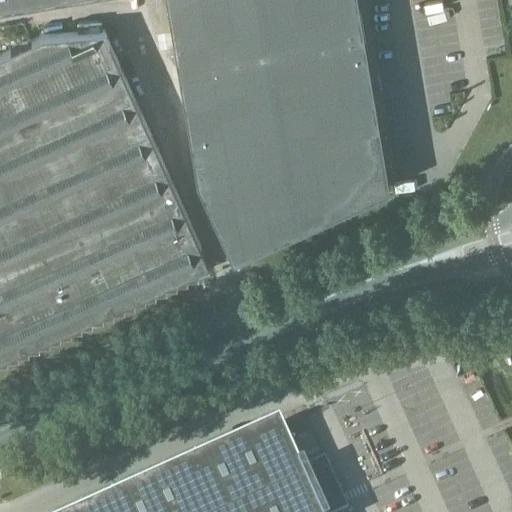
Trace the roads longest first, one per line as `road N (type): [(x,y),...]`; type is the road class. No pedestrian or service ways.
road 1 (tertiary): [(0,444),(394,271)]
road 2 (tertiary): [(511,218),(410,255),(394,271)]
road 3 (tertiary): [(394,271),(414,275),(511,253)]
